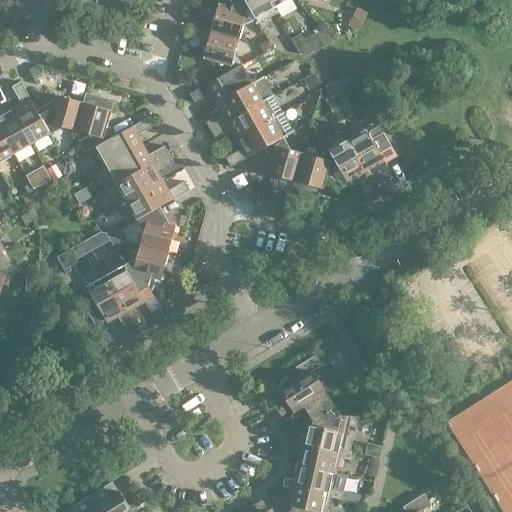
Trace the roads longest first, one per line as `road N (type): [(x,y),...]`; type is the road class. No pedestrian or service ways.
road 1 (tertiary): [(258,331),(511,181)]
road 2 (residential): [(133,408),(177,471),(206,474),(233,458),(242,436),(197,369)]
road 3 (residential): [(226,207),(150,78)]
road 4 (tertiary): [(0,467),(133,408)]
road 5 (residential): [(258,331),(214,247),(226,207)]
